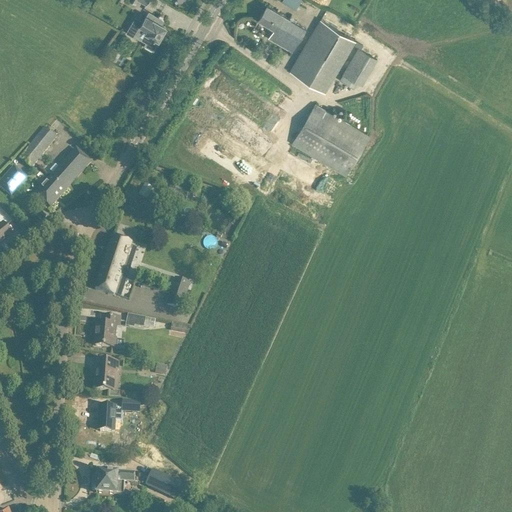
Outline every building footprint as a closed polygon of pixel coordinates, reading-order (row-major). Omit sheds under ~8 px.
[(282,0),(296,9),(301,0),(282,0)] [(268,38),(277,43),(292,52),(306,28),(267,5),(259,19),(274,28),(268,38)] [(135,35),(146,42),(145,44),(153,49),(160,38),(161,38),(163,36),(162,34),(166,27),(161,24),(162,22),(162,21),(162,20),(158,18),(158,17),(148,11),(135,35)] [(290,71),(323,90),(354,38),(320,19),(290,71)] [(340,79),(354,88),(357,82),(362,85),(378,59),(359,47),(340,79)] [(292,143),(346,176),(370,136),(316,103),(292,143)] [(19,159),(31,169),(57,138),(45,128),(19,159)] [(51,178),(36,195),(50,208),(91,163),(77,150),(60,169),(56,165),(50,171),(54,175),(51,178)] [(21,172),(13,165),(0,181),(0,185),(11,194),(16,188),(11,184),(21,172)] [(0,215),(3,220),(8,215),(0,206),(0,215)] [(0,225),(0,246),(13,236),(3,223),(0,225)] [(95,290),(104,293),(114,296),(121,298),(133,263),(126,261),(131,243),(112,237),(95,290)] [(174,285),(167,305),(181,309),(187,289),(174,285)] [(126,324),(144,328),(146,319),(128,315),(126,324)] [(95,346),(105,347),(112,348),(114,326),(119,327),(120,318),(102,317),(101,324),(98,324),(95,346)] [(190,336),(190,324),(172,324),(171,335),(190,336)] [(118,371),(118,363),(101,362),(100,368),(97,368),(95,390),(114,392),(115,371),(118,371)] [(155,374),(166,376),(168,367),(157,365),(155,374)] [(99,408),(99,417),(101,418),(100,431),(115,432),(115,421),(122,422),(123,412),(133,413),(133,402),(122,401),(122,409),(120,409),(116,409),(116,408),(99,407),(99,408)] [(151,472),(147,480),(154,484),(152,489),(176,502),(184,487),(163,476),(152,470),(151,472)] [(96,491),(96,494),(123,496),(124,483),(134,483),(135,474),(118,473),(97,472),(97,486),(95,485),(93,486),(93,490),(95,491),(96,491)]
